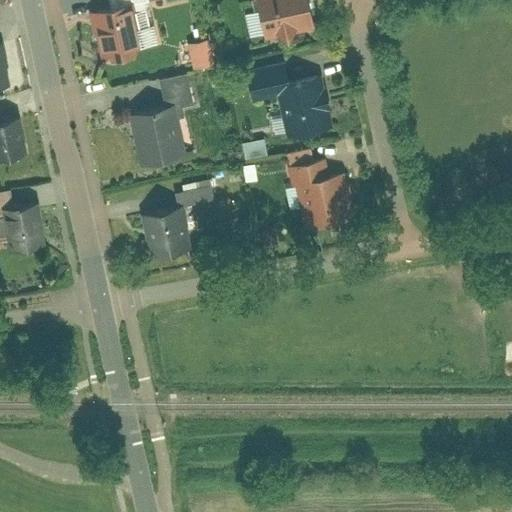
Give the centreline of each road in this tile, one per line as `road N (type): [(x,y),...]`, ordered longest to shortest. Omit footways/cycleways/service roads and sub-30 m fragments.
road 1 (residential): [(100,294),(402,251),(354,0)]
road 2 (track): [(144,469),(194,422),(511,429)]
road 3 (residential): [(31,0),(100,294)]
road 4 (residential): [(100,294),(144,469)]
road 5 (residential): [(144,469),(76,473),(0,449)]
